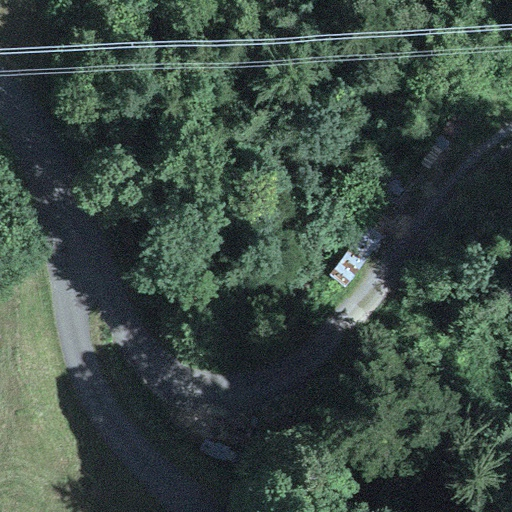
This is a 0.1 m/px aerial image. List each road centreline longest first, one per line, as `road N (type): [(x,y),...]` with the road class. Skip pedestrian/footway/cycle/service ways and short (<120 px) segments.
road 1 (track): [(79,367),(146,415),(239,419),(337,335),(456,187),(511,147)]
road 2 (track): [(0,111),(47,208),(79,367),(123,453),(181,511)]
